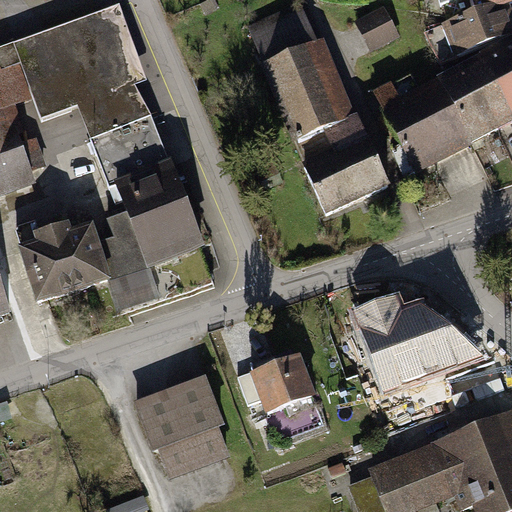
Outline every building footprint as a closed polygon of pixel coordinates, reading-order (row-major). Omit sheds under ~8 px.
[(431,0),(436,15),(474,1),(479,14),(441,29),(454,64),(511,37),(511,4),(511,0),(431,0)] [(383,198),(305,6),(245,30),(323,222),(383,198)] [(119,10),(12,51),(32,106),(40,124),(76,111),(102,180),(162,158),(136,91),(147,87),(119,10)] [(385,11),(356,25),(372,56),(401,42),(385,11)] [(511,46),(482,63),(511,118),(511,46)] [(32,106),(12,51),(0,55),(0,201),(33,190),(12,131),(23,127),(17,112),(32,106)] [(473,151),(511,129),(511,118),(482,63),(438,87),(473,151)] [(418,181),(473,151),(438,87),(402,106),(392,87),(373,97),(418,181)] [(166,166),(105,188),(119,222),(108,226),(114,243),(100,249),(125,313),(161,300),(151,272),(200,254),(166,166)] [(32,250),(14,255),(31,309),(107,286),(89,230),(69,237),(67,229),(29,241),(32,250)] [(297,364),(246,383),(260,421),(311,402),(297,364)] [(203,381),(130,409),(150,460),(156,456),(169,488),(228,465),(217,438),(224,435),(203,381)] [(371,483),(350,492),(358,511),(511,511),(511,413),(368,475),(371,483)]
